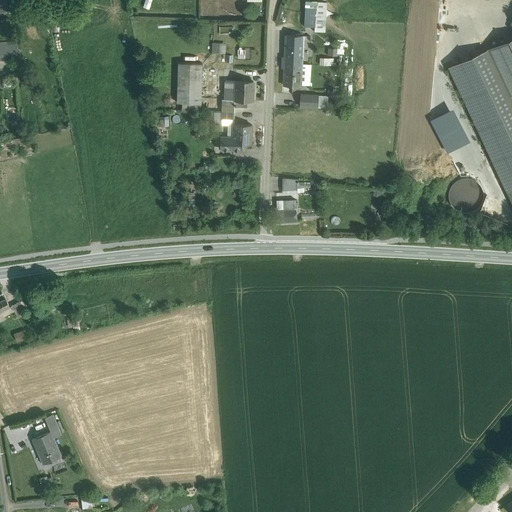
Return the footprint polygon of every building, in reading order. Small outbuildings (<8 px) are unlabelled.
[(7,0),(0,0),(0,11),(11,9),(7,0)] [(144,0),(142,6),(149,9),(151,0),(144,0)] [(322,2),(306,1),(304,26),(315,27),(315,17),(322,17),(322,2)] [(322,17),(315,17),(315,27),(315,31),(325,32),(326,3),(322,2),(322,17)] [(304,36),(285,36),(284,68),(302,69),(304,36)] [(511,38),(485,51),(511,108),(511,38)] [(11,42),(0,42),(0,57),(12,57),(11,42)] [(213,52),(225,52),(225,42),(212,42),(213,52)] [(511,206),(511,108),(485,51),(447,68),(511,206)] [(202,63),(178,62),(177,109),(201,110),(201,97),(202,63)] [(302,69),(284,68),(283,84),(284,84),(285,86),(292,86),(293,84),(301,85),(302,69)] [(253,81),(235,80),(235,81),(226,80),(224,99),(225,100),(235,100),(235,106),(246,106),(247,100),(253,101),(253,81)] [(318,95),(300,94),(300,106),(317,107),(318,95)] [(224,99),(201,97),(201,110),(207,111),(214,111),(234,112),(235,106),(235,100),(225,100),(224,99)] [(17,124),(16,105),(6,105),(7,124),(17,124)] [(455,109),(445,114),(460,144),(470,140),(455,109)] [(234,119),(234,112),(214,111),(214,124),(222,124),(222,118),(234,119)] [(252,125),(234,124),(233,137),(221,137),(220,149),(242,150),(242,144),(251,144),(252,125)] [(282,177),(282,190),(297,189),(297,182),(298,182),(298,180),(297,180),(297,178),(282,177)] [(295,199),(283,200),(284,208),(275,208),(276,223),(297,222),(296,207),(295,199)] [(0,316),(4,314),(2,310),(9,306),(5,298),(0,300),(0,316)] [(20,300),(11,304),(16,314),(25,310),(20,300)] [(46,302),(40,305),(43,311),(49,308),(46,302)] [(40,305),(35,308),(38,314),(43,311),(40,305)] [(78,316),(71,317),(73,326),(80,325),(78,316)] [(50,431),(32,438),(37,451),(56,442),(54,437),(60,434),(52,414),(45,417),(50,431)] [(56,442),(37,451),(43,463),(62,456),(56,442)] [(91,496),(81,497),(82,508),(93,507),(91,496)]
